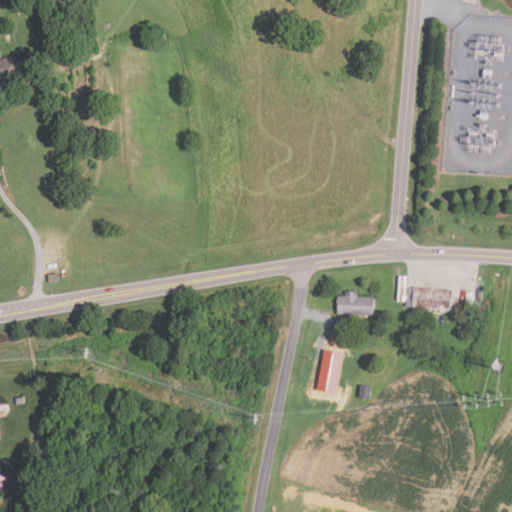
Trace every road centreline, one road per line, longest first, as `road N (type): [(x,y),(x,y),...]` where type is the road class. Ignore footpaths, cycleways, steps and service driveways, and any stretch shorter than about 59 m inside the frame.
road 1 (tertiary): [(0,309),(338,256),(511,257)]
road 2 (residential): [(258,511),(302,260)]
road 3 (residential): [(398,253),(416,0)]
